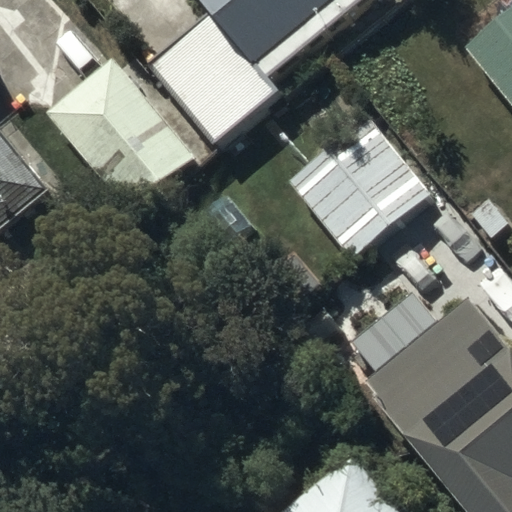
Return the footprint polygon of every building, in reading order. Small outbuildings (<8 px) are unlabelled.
[(210,0),(218,10),(157,58),(222,142),(287,91),(273,74),(367,0),(210,0)] [(511,8),(469,43),(511,97),(511,8)] [(122,55),(52,111),(129,206),(198,150),(122,55)] [(0,230),(53,187),(0,122),(0,70),(2,68),(0,66),(0,230)] [(370,112),(291,179),(359,259),(438,192),(370,112)] [(511,511),(511,343),(479,304),(445,332),(421,303),(364,350),(391,382),(378,392),(476,511),(511,511)] [(409,511),(362,453),(289,511),(409,511)]
